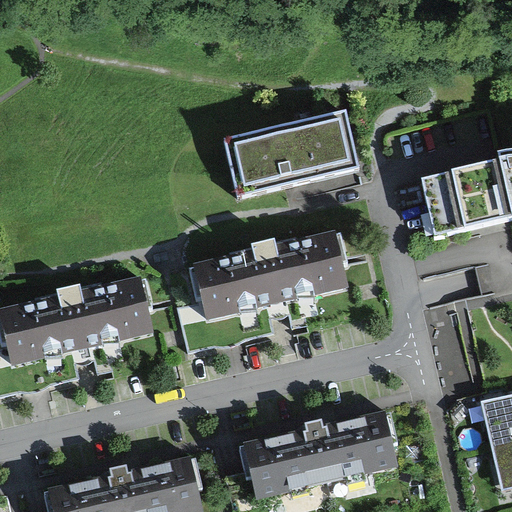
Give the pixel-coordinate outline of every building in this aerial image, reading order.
[(224,145),(238,200),(285,189),(308,183),(360,171),(346,115),(224,145)] [(511,216),(511,215),(511,214),(511,157),(495,161),(497,169),(421,186),(426,203),(434,240),(511,221),(511,220),(511,216)] [(333,245),(190,279),(204,334),(281,315),(346,299),(333,245)] [(142,289),(0,323),(0,325),(13,378),(80,361),(155,343),(142,289)] [(511,397),(482,404),(492,448),(511,443),(511,397)] [(326,429),(244,448),(244,451),(239,452),(245,473),(247,482),(251,481),(257,504),(399,470),(394,449),(399,448),(391,416),(386,417),(385,415),(326,429)] [(511,443),(492,448),(502,491),(511,489),(511,443)] [(110,479),(48,494),(48,497),(44,498),(47,511),(203,511),(199,494),(203,493),(196,462),(191,463),(191,460),(127,475),(126,471),(109,475),(110,479)]
